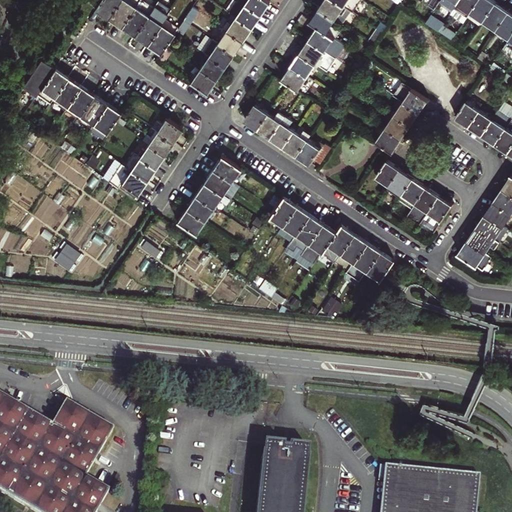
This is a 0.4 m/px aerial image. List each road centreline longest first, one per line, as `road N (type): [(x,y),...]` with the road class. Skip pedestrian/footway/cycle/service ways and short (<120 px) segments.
road 1 (secondary): [(0,340),(437,385),(471,393),(511,420)]
road 2 (secondary): [(511,401),(455,372),(0,325)]
road 3 (residential): [(430,261),(217,116)]
road 4 (residential): [(474,196),(498,161),(437,120),(413,155)]
road 5 (residential): [(217,116),(99,40)]
road 6 (residential): [(217,116),(296,0)]
